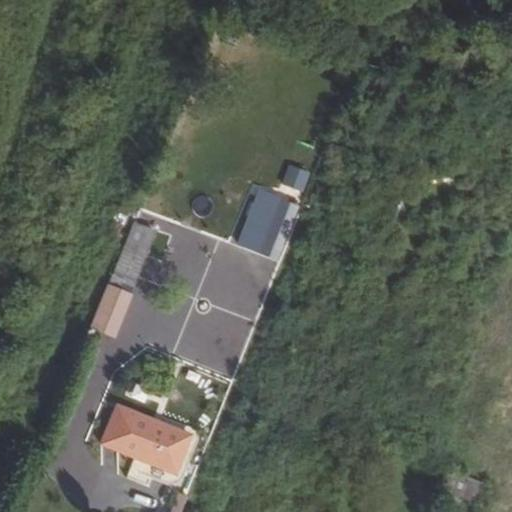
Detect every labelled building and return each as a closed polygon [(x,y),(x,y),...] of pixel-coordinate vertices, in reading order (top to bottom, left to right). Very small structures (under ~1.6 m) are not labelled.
[(155,219),(163,198),(144,190),(136,210),(155,219)] [(155,219),(136,210),(119,250),(139,258),(155,219)] [(139,258),(119,250),(105,285),(125,293),(139,258)] [(109,450),(127,409),(113,404),(97,445),(109,450)] [(153,420),(127,409),(109,450),(131,459),(169,474),(186,433),(153,420)] [(156,412),(153,420),(186,433),(169,474),(131,459),(127,472),(166,489),(173,487),(178,481),(196,438),(196,433),(193,429),(156,412)] [(478,482),(444,468),(437,490),(470,502),(478,482)]
